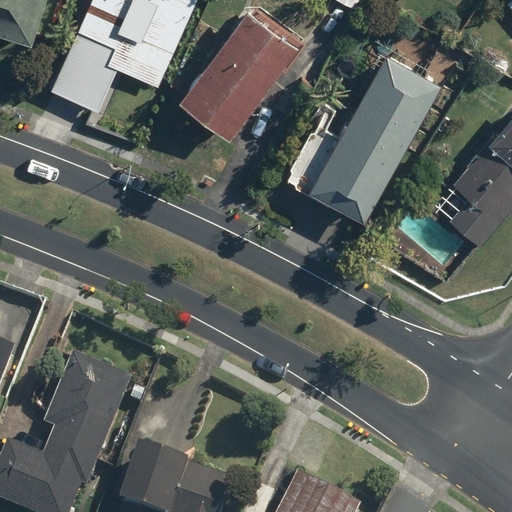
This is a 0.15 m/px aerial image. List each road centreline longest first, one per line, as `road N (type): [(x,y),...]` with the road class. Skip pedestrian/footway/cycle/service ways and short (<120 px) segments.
road 1 (unclassified): [(0,143),(182,218),(494,394)]
road 2 (unclassified): [(450,457),(238,336),(112,273),(0,232)]
